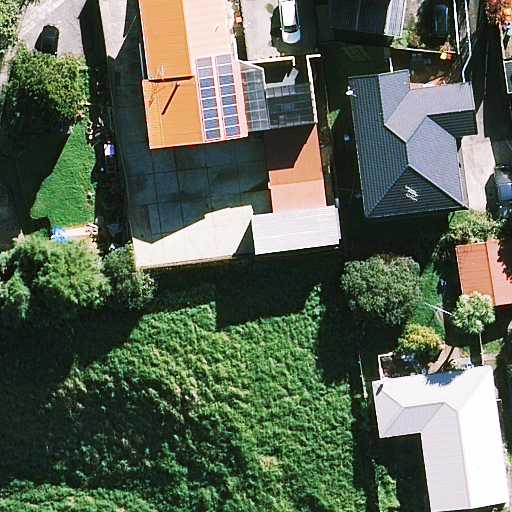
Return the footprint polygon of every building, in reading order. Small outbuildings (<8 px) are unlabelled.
[(148,0),(140,1),(154,155),(266,144),(273,209),(257,212),(262,254),(335,244),(329,202),(324,203),(317,139),(318,139),(311,70),(235,77),(228,0),(148,0)] [(402,0),(318,0),(315,30),(398,40),(402,0)] [(407,97),(405,78),(350,84),(365,222),(460,211),(453,143),(474,141),(469,90),(407,97)] [(511,304),(511,243),(458,249),(464,310),(511,304)] [(454,511),(507,505),(489,370),(372,385),(380,439),(420,434),(430,511),(454,511)]
